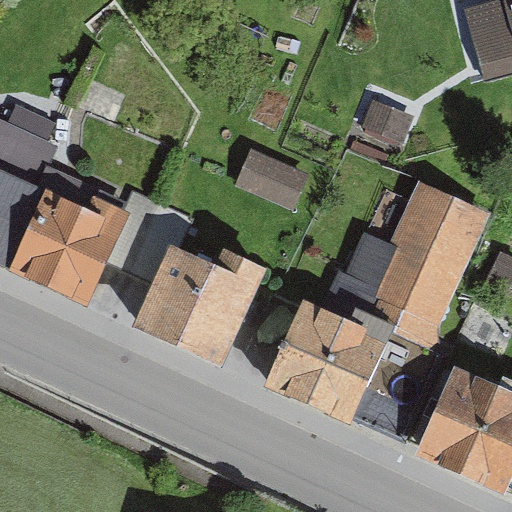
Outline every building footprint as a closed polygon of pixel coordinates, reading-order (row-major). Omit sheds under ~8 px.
[(511,0),(485,0),(486,0),(445,8),(457,71),(507,61),(504,44),(511,42),(511,0)] [(243,183),(302,205),(316,168),(257,146),(243,183)] [(457,210),(389,180),(363,238),(339,228),(309,294),(401,335),(457,210)] [(103,225),(15,188),(0,224),(0,269),(71,299),(103,225)] [(180,265),(141,246),(106,319),(203,366),(247,275),(189,247),(180,265)] [(372,345),(270,302),(235,382),(338,426),(372,345)] [(511,441),(511,400),(435,367),(397,453),(489,493),(511,441)]
